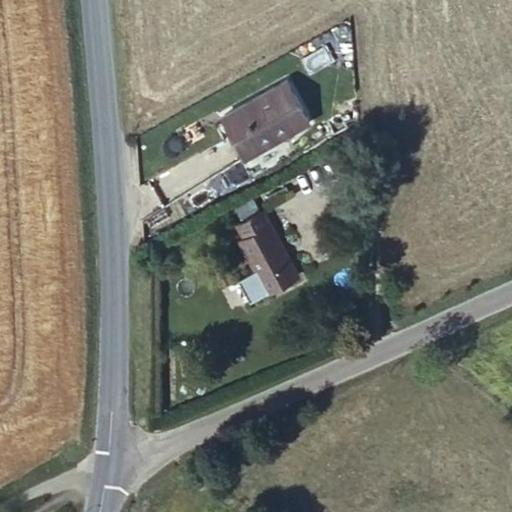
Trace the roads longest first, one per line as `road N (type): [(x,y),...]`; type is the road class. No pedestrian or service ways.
road 1 (tertiary): [(99,0),(116,141),(110,466)]
road 2 (unclassified): [(511,295),(110,466)]
